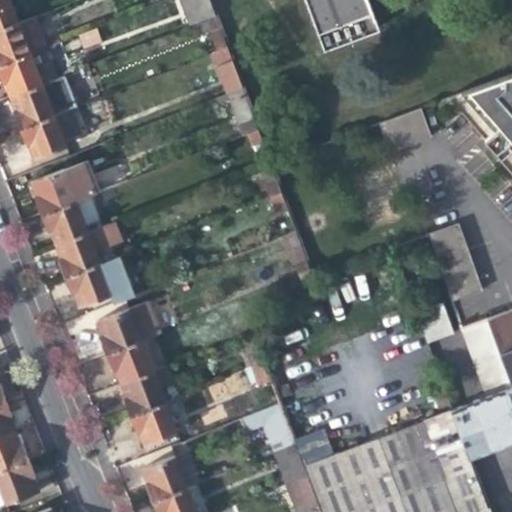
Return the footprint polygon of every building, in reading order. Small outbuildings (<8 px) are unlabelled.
[(0,0),(0,28),(17,21),(8,0),(0,0)] [(216,15),(210,0),(194,0),(202,20),(216,15)] [(304,0),(322,49),(378,29),(367,0),(304,0)] [(202,20),(210,42),(224,36),(216,15),(202,20)] [(0,62),(29,52),(17,21),(0,28),(0,62)] [(97,28),(78,33),(83,48),(101,43),(97,28)] [(224,36),(210,42),(213,51),(227,45),(224,36)] [(213,51),(216,60),(231,55),(227,45),(213,51)] [(0,79),(2,81),(8,96),(41,83),(29,52),(0,62),(0,79)] [(243,87),(231,55),(216,60),(229,92),(243,87)] [(511,74),(447,98),(511,172),(511,74)] [(54,78),(41,83),(47,99),(60,94),(54,78)] [(19,126),(20,127),(53,115),(47,99),(41,83),(8,96),(15,114),(13,118),(15,124),(19,126)] [(229,92),(244,134),(258,129),(243,87),(229,92)] [(378,124),(388,151),(429,136),(419,109),(378,124)] [(65,145),(53,115),(20,127),(21,130),(19,133),(22,142),(26,143),(32,157),(65,145)] [(232,174),(246,168),(269,160),(258,129),(244,134),(216,145),(221,161),(228,163),(232,174)] [(82,160),(62,168),(74,199),(87,194),(94,191),(89,178),(82,160)] [(258,200),(267,196),(264,188),(277,183),(269,160),(246,168),(258,200)] [(40,210),(41,211),(74,199),(62,168),(29,181),(36,198),(33,202),(36,208),(40,210)] [(103,173),(89,178),(94,191),(101,189),(108,186),(103,173)] [(264,188),(267,196),(281,191),(277,183),(264,188)] [(111,185),(108,186),(101,189),(106,203),(116,200),(111,185)] [(267,196),(270,206),(284,201),(281,191),(267,196)] [(97,219),(87,194),(74,199),(84,224),(97,219)] [(48,228),(54,244),(86,231),(84,224),(74,199),(41,211),(42,214),(40,219),(43,225),(48,228)] [(295,230),(284,201),(270,206),(281,235),(295,230)] [(111,221),(86,231),(54,244),(55,248),(60,260),(58,264),(60,271),(65,273),(66,274),(98,261),(93,250),(118,240),(111,221)] [(451,301),(481,290),(462,239),(456,223),(426,235),(451,301)] [(286,276),(295,273),(292,265),(306,260),(295,230),(281,235),(272,238),(286,276)] [(117,254),(98,261),(66,274),(67,277),(64,281),(67,288),(71,289),(73,294),(78,305),(109,293),(110,293),(129,285),(117,254)] [(292,265),(295,273),(309,268),(306,260),(292,265)] [(295,273),(298,281),(312,276),(309,268),(295,273)] [(313,279),(312,276),(298,281),(303,293),(316,288),(313,279)] [(109,293),(112,301),(133,293),(129,285),(110,293),(109,293)] [(106,350),(107,352),(139,339),(159,332),(146,301),(95,321),(100,333),(102,339),(99,342),(102,348),(106,350)] [(440,301),(414,312),(425,342),(438,340),(451,333),(440,301)] [(511,309),(488,317),(511,383),(511,309)] [(511,388),(511,384),(488,317),(464,325),(491,395),(511,388)] [(238,338),(248,366),(263,360),(252,332),(238,338)] [(115,372),(118,383),(151,370),(139,339),(107,352),(108,354),(106,358),(109,365),(113,368),(115,372)] [(255,384),(269,378),(263,360),(248,366),(255,384)] [(130,413),(131,414),(163,401),(151,370),(118,383),(125,399),(123,404),(126,411),(130,413)] [(229,380),(210,386),(215,399),(233,393),(229,380)] [(439,406),(448,403),(442,388),(434,391),(439,406)] [(464,405),(450,410),(468,458),(483,452),(502,445),(511,441),(511,388),(491,395),(464,405)] [(0,434),(13,429),(8,417),(7,414),(9,409),(6,401),(2,399),(1,397),(0,397),(0,434)] [(175,432),(163,401),(131,414),(131,416),(129,420),(132,427),(136,429),(143,445),(175,432)] [(271,450),(278,448),(293,442),(278,401),(239,417),(244,429),(260,423),(271,450)] [(450,410),(436,416),(302,465),(304,472),(313,495),(316,504),(319,511),(487,511),(486,507),(468,458),(450,410)] [(0,469),(25,460),(25,458),(27,454),(24,447),(19,443),(17,440),(13,429),(0,434),(0,469)] [(278,448),(282,456),(296,450),(293,442),(278,448)] [(302,465),(296,450),(282,456),(290,478),(304,472),(302,465)] [(188,454),(175,459),(177,466),(190,460),(188,454)] [(152,497),(153,498),(185,485),(195,481),(198,480),(190,460),(177,466),(175,459),(173,455),(141,468),(145,479),(147,483),(144,487),(147,495),(152,497)] [(26,461),(25,460),(0,469),(0,504),(6,502),(7,503),(38,491),(31,475),(33,470),(30,464),(26,461)] [(290,478),(298,500),(313,495),(304,472),(290,478)] [(206,511),(207,511),(195,481),(185,485),(195,511),(206,511)] [(195,511),(185,485),(153,498),(153,500),(151,504),(154,511),(195,511)] [(313,495),(298,500),(302,510),(316,504),(313,495)]
